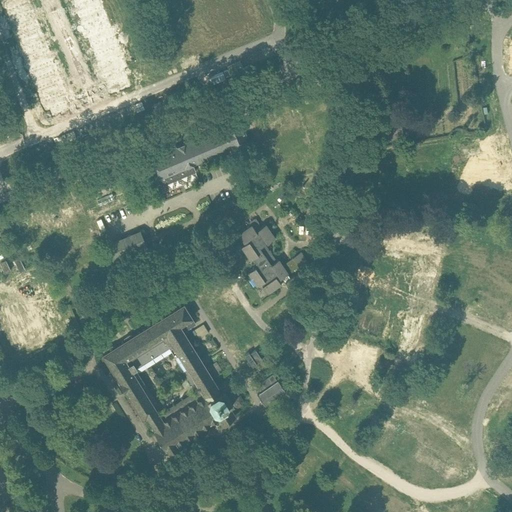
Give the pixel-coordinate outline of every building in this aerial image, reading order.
[(27,0),(7,0),(2,2),(6,12),(24,5),(29,4),(27,0)] [(78,5),(75,6),(79,16),(102,7),(99,0),(91,0),(78,6),(78,5)] [(168,0),(173,10),(195,1),(194,0),(168,0)] [(230,0),(234,8),(254,0),(230,0)] [(254,0),(234,8),(238,19),(239,19),(239,18),(257,11),(259,11),(254,0)] [(195,1),(173,10),(176,20),(197,12),(199,11),(195,1)] [(24,5),(6,12),(9,22),(28,14),(24,5)] [(102,7),(79,16),(84,27),(88,25),(90,29),(106,23),(104,19),(106,18),(102,7)] [(257,11),(239,18),(239,19),(246,36),(250,34),(250,35),(260,31),(257,24),(262,22),(257,11)] [(28,14),(9,22),(13,31),(34,23),(36,23),(32,12),(28,14)] [(197,12),(176,20),(180,29),(201,21),(197,12)] [(201,21),(180,29),(185,40),(188,39),(205,32),(205,31),(201,21)] [(34,23),(13,31),(17,41),(35,33),(35,34),(38,33),(34,23)] [(91,33),(87,35),(91,46),(114,37),(110,26),(107,27),(106,23),(90,29),(91,33)] [(205,32),(188,39),(192,50),(197,48),(200,55),(206,52),(206,53),(208,52),(208,51),(213,49),(222,45),(219,38),(210,41),(206,31),(205,31),(205,32)] [(35,33),(17,41),(21,52),(23,51),(25,55),(41,49),(35,34),(35,33)] [(114,37),(91,46),(95,56),(118,47),(114,37)] [(118,47),(95,56),(99,65),(121,56),(118,47)] [(27,59),(24,60),(29,71),(52,62),(47,51),(43,52),(41,49),(25,55),(27,59)] [(121,56),(99,65),(103,76),(104,76),(122,68),(123,69),(126,67),(121,56)] [(52,62),(29,71),(32,80),(55,71),(52,62)] [(108,85),(99,89),(102,96),(111,93),(116,91),(117,92),(119,91),(118,90),(124,88),(122,81),(127,79),(123,69),(122,68),(104,76),(108,85)] [(55,71),(32,80),(36,90),(59,81),(55,71)] [(59,81),(36,90),(41,101),(42,100),(60,93),(63,92),(59,81)] [(60,93),(42,100),(46,111),(50,110),(53,116),(63,112),(67,110),(64,103),(60,93)] [(222,126),(222,127),(231,148),(232,150),(234,148),(236,151),(239,150),(238,147),(249,142),(239,119),(222,126)] [(231,148),(222,127),(148,159),(160,187),(195,172),(192,165),(231,148)] [(292,208),(280,216),(286,226),(299,218),(292,208)] [(249,223),(249,224),(250,225),(238,234),(243,242),(244,241),(245,243),(241,246),(250,260),(253,258),(259,266),(255,269),(254,267),(247,272),(256,285),(261,282),(263,284),(262,285),(267,292),(284,280),(288,285),(296,280),(297,282),(296,282),(302,291),(313,283),(307,275),(306,276),(305,274),(312,269),(300,252),(292,257),(292,258),(288,261),(289,262),(283,266),(278,259),(276,260),(264,243),(266,242),(267,242),(274,237),(265,224),(258,228),(256,225),(258,224),(258,223),(258,222),(256,219),(255,218),(254,219),(249,222),(249,223)] [(148,252),(141,235),(107,250),(115,267),(148,252)] [(433,261),(431,270),(439,272),(440,265),(452,269),(458,248),(459,246),(446,243),(444,250),(443,250),(440,262),(433,261)] [(391,245),(388,256),(391,257),(390,261),(392,261),(392,262),(405,266),(405,264),(412,266),(413,265),(420,267),(423,256),(413,253),(413,252),(402,249),(402,248),(391,245)] [(458,248),(452,269),(464,272),(470,249),(462,247),(462,249),(458,248)] [(470,249),(464,272),(476,275),(475,281),(482,283),(486,270),(480,268),(483,256),(482,255),(483,253),(470,249)] [(19,258),(14,260),(20,271),(24,269),(19,258)] [(10,271),(5,260),(0,262),(5,273),(10,271)] [(365,277),(362,289),(384,295),(388,283),(385,282),(385,281),(373,278),(373,279),(365,277)] [(26,280),(0,292),(0,327),(11,350),(51,330),(26,280)] [(487,299),(483,317),(494,320),(497,310),(500,311),(501,309),(502,309),(505,297),(506,298),(509,287),(498,284),(497,286),(494,285),(493,288),(492,288),(489,299),(487,299)] [(362,289),(359,301),(361,302),(361,303),(373,307),(372,313),(374,313),(381,315),(383,308),(381,307),(384,295),(362,289)] [(133,336),(129,335),(124,338),(123,342),(115,347),(115,346),(112,346),(107,349),(106,352),(103,355),(119,380),(117,381),(125,393),(126,393),(143,419),(147,416),(153,427),(152,428),(166,450),(167,449),(169,452),(177,447),(176,445),(212,422),(214,423),(218,425),(221,423),(222,424),(235,415),(232,410),(241,404),(242,400),(239,395),(237,396),(232,388),(234,386),(231,381),(226,380),(217,386),(183,331),(195,324),(183,305),(133,336)] [(357,316),(354,329),(377,335),(380,323),(382,323),(384,316),(381,315),(374,313),(373,319),(360,316),(360,317),(357,316)] [(454,342),(451,355),(452,355),(451,358),(455,359),(454,361),(466,364),(469,354),(468,353),(471,341),(469,341),(472,331),(461,328),(459,335),(458,335),(456,343),(454,342)] [(354,329),(351,341),(358,343),(358,344),(370,348),(371,346),(374,347),(377,335),(354,329)] [(251,367),(261,360),(263,363),(264,363),(255,350),(248,354),(247,353),(243,355),(251,367)] [(341,361),(338,372),(349,375),(349,374),(361,377),(361,376),(364,376),(365,373),(367,374),(370,363),(371,363),(373,355),(361,352),(359,360),(348,357),(347,358),(345,358),(344,361),(341,361)] [(264,405),(285,390),(277,380),(276,380),(272,374),(255,386),(259,392),(257,394),(264,405)] [(402,420),(388,438),(401,447),(415,428),(405,420),(404,422),(402,420)] [(415,428),(401,447),(411,455),(425,435),(415,428)] [(425,435),(411,455),(421,462),(418,465),(425,470),(431,462),(432,460),(428,457),(432,451),(431,450),(436,443),(425,435)] [(324,451),(321,454),(333,463),(332,464),(347,476),(355,466),(347,460),(349,457),(342,452),(343,451),(339,448),(340,447),(329,439),(322,449),(324,451)] [(425,470),(424,471),(438,481),(439,479),(442,482),(451,470),(453,471),(460,462),(450,454),(448,456),(446,454),(441,461),(440,460),(435,466),(431,462),(425,470)] [(360,481),(350,494),(357,499),(356,500),(362,505),(363,504),(370,509),(375,501),(382,507),(388,500),(380,494),(377,497),(366,489),(367,487),(360,481)]
